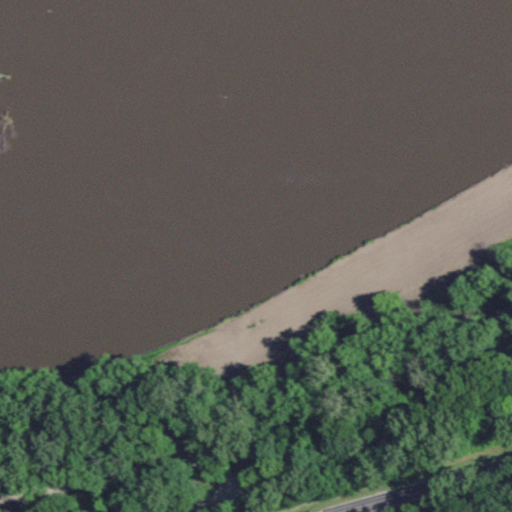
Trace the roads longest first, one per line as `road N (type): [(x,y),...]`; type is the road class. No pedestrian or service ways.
road 1 (residential): [(177,511),(285,483),(511,402)]
road 2 (secondary): [(339,511),(511,463)]
